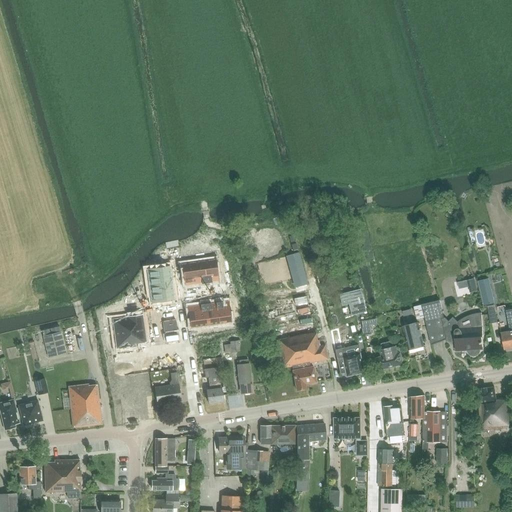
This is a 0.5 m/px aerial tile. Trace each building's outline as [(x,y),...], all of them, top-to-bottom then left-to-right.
[(269,253),(272,271),(286,268),(283,250),(269,253)] [(214,260),(204,262),(206,283),(212,282),(212,281),(217,280),(214,260)] [(229,260),(224,261),(226,271),(232,269),(229,260)] [(204,262),(183,264),(186,285),(201,283),(201,284),(206,283),(204,262)] [(306,293),(297,262),(288,264),(298,295),(306,293)] [(162,268),(147,270),(149,286),(171,283),(169,267),(165,268),(165,267),(162,267),(162,268)] [(488,279),(479,281),(484,305),(494,303),(488,279)] [(171,283),(149,286),(152,302),(166,300),(166,301),(169,300),(174,299),(171,283)] [(360,289),(346,293),(349,307),(351,315),(366,312),(360,289)] [(282,318),(311,313),(309,299),(279,305),(282,318)] [(439,300),(422,305),(432,345),(447,339),(448,340),(450,340),(452,341),(453,341),(455,341),(455,349),(463,348),(464,350),(468,350),(468,352),(469,354),(471,355),(473,355),(475,355),(477,354),(478,353),(479,351),(479,349),(482,349),(482,337),(483,337),(481,313),(481,314),(476,314),(472,315),(468,316),(464,318),(461,320),(458,323),(453,319),(447,325),(444,326),(442,319),(444,318),(439,300)] [(221,301),(216,302),(216,303),(219,323),(230,322),(227,302),(222,302),(221,301)] [(200,305),(189,307),(191,327),(208,325),(205,303),(200,304),(200,305)] [(210,303),(205,303),(208,325),(219,323),(216,303),(211,304),(210,303)] [(413,306),(416,318),(423,317),(421,304),(413,306)] [(494,305),(488,306),(491,324),(498,323),(494,305)] [(244,309),(238,311),(241,320),(246,319),(244,309)] [(511,309),(506,310),(509,328),(510,328),(510,331),(501,333),(505,350),(511,348),(511,309)] [(142,314),(127,316),(131,346),(137,346),(136,345),(138,345),(138,343),(146,342),(142,314)] [(127,317),(113,319),(114,330),(115,338),(116,347),(116,348),(126,347),(131,346),(127,316),(127,317)] [(371,334),(369,320),(361,321),(363,335),(371,334)] [(403,326),(408,350),(424,346),(418,323),(403,326)] [(60,327),(41,331),(47,357),(65,353),(60,329),(60,327)] [(338,331),(332,332),(340,374),(345,372),(346,376),(364,373),(359,345),(342,349),(338,331)] [(277,340),(282,368),(293,366),(294,370),(293,370),(297,390),(306,388),(305,385),(316,382),(313,366),(310,367),(309,363),(328,359),(325,345),(319,346),(318,340),(317,340),(315,332),(277,340)] [(224,344),(225,352),(239,351),(238,340),(230,341),(230,344),(224,344)] [(392,341),(381,344),(383,349),(380,350),(381,357),(377,358),(380,370),(404,364),(400,352),(398,353),(396,346),(393,347),(392,341)] [(239,365),(237,365),(237,368),(239,384),(242,384),(243,393),(252,392),(249,364),(248,359),(239,360),(239,365)] [(136,363),(127,364),(129,374),(137,373),(136,363)] [(127,364),(119,365),(120,375),(129,374),(127,364)] [(221,388),(219,368),(204,370),(205,379),(208,378),(210,390),(207,390),(209,405),(223,403),(222,388),(221,388)] [(173,385),(154,388),(157,405),(181,401),(177,372),(171,373),(173,385)] [(45,378),(35,380),(38,394),(48,392),(45,378)] [(89,384),(68,387),(73,427),(102,424),(97,385),(89,386),(89,384)] [(479,404),(480,430),(510,428),(509,398),(496,399),(494,387),(475,389),(477,405),(479,404)] [(144,390),(131,392),(135,417),(137,417),(138,417),(147,416),(148,416),(148,415),(147,407),(146,399),(145,391),(145,390),(144,390)] [(119,393),(118,393),(118,394),(119,402),(118,402),(120,411),(120,410),(121,418),(121,419),(122,419),(131,418),(132,418),(135,417),(131,392),(119,393)] [(411,398),(411,419),(425,419),(426,419),(426,413),(426,396),(411,398)] [(0,402),(0,410),(5,430),(15,427),(15,424),(19,423),(14,399),(0,402)] [(38,400),(18,405),(23,425),(43,420),(38,400)] [(385,407),(384,407),(385,418),(385,424),(387,437),(390,437),(402,435),(404,435),(403,422),(401,406),(393,406),(391,406),(390,405),(386,405),(385,407)] [(425,419),(424,444),(440,444),(441,413),(426,413),(426,419),(425,419)] [(360,418),(334,418),(334,438),(357,438),(357,455),(367,455),(367,441),(361,441),(360,418)] [(298,426),(296,426),(297,460),(297,472),(309,471),(309,459),(309,441),(325,440),(324,424),(298,426)] [(271,425),(260,426),(261,444),(271,444),(276,444),(277,445),(277,446),(278,446),(278,447),(279,447),(280,447),(281,447),(282,447),(282,446),(283,446),(283,445),(283,444),(284,444),(296,444),(296,425),(271,426),(271,425)] [(226,438),(219,438),(219,453),(226,452),(226,469),(234,469),(244,469),(244,452),(244,437),(226,438)] [(175,439),(156,439),(156,467),(168,467),(168,461),(175,461),(175,439)] [(447,464),(447,448),(437,448),(437,464),(447,464)] [(379,466),(381,466),(380,487),(383,487),(393,487),(394,464),(393,464),(393,449),(379,449),(379,464),(379,466)] [(248,450),(246,476),(253,477),(254,469),(268,471),(269,457),(263,456),(264,451),(256,450),(248,450)] [(46,463),(47,493),(68,493),(68,499),(80,499),(79,491),(81,491),(80,460),(55,460),(55,463),(46,463)] [(22,467),(20,467),(21,484),(28,484),(28,489),(33,489),(33,499),(41,498),(40,481),(35,482),(34,466),(26,467),(25,466),(23,466),(22,467)] [(473,485),(471,471),(465,472),(467,486),(473,485)] [(167,479),(158,479),(158,482),(154,482),(153,490),(179,491),(180,480),(176,480),(176,476),(167,476),(167,479)] [(488,486),(488,501),(500,501),(500,486),(488,486)] [(383,489),(382,489),(381,511),(401,511),(402,489),(392,489),(393,487),(383,487),(383,489)] [(0,493),(0,511),(16,511),(16,493),(0,493)] [(154,499),(153,511),(172,511),(173,507),(179,507),(179,496),(167,495),(167,500),(154,499)] [(201,511),(240,511),(241,498),(241,497),(222,496),(221,511),(214,511),(215,511),(201,511)] [(101,502),(101,506),(102,507),(102,511),(120,511),(121,501),(107,501),(102,501),(101,502)]
